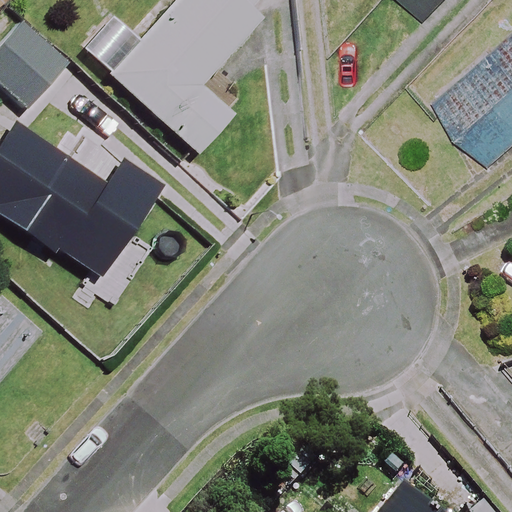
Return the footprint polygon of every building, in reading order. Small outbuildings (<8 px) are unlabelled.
[(253,0),(166,0),(130,41),(105,19),(75,52),(192,157),(226,120),(193,91),(254,23),(242,13),(253,0)] [(408,0),(424,15),(438,0),(408,0)] [(60,68),(14,27),(0,42),(0,97),(19,114),(60,68)] [(511,144),(511,39),(436,104),(488,165),(511,144)] [(9,127),(0,140),(0,228),(43,258),(48,250),(94,281),(155,191),(92,148),(76,172),(9,127)] [(0,373),(30,341),(0,312),(0,373)] [(422,511),(400,493),(384,511),(422,511)]
